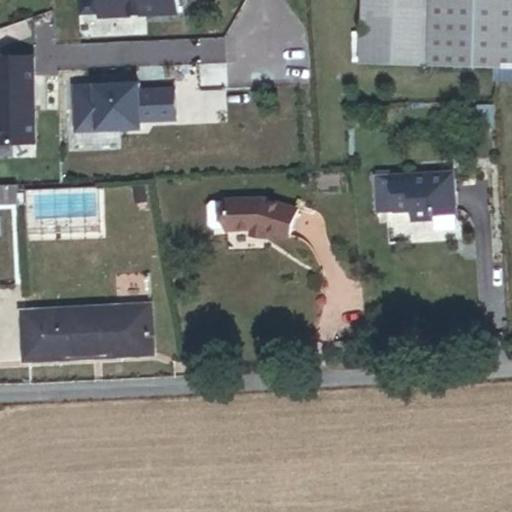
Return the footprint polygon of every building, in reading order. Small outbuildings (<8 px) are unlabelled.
[(93,0),(95,24),(175,20),(173,0),(93,0)] [(511,0),(363,0),(362,84),(511,88),(511,0)] [(31,63),(0,63),(0,149),(33,149),(31,63)] [(73,93),(72,94),(74,137),(138,134),(138,127),(173,125),(171,96),(137,97),(136,90),(73,93)] [(449,171),(387,174),(389,212),(406,211),(406,220),(428,219),(428,217),(451,215),(449,171)] [(147,197),(133,199),(137,219),(150,217),(147,197)] [(255,229),(282,239),(293,210),(259,197),(220,199),(220,201),(206,201),(202,205),(203,225),(207,230),(221,229),(222,231),(255,229)] [(0,219),(21,219),(20,199),(0,199),(0,219)] [(104,204),(28,206),(29,255),(106,252),(104,204)] [(21,364),(148,363),(147,315),(20,316),(21,364)]
